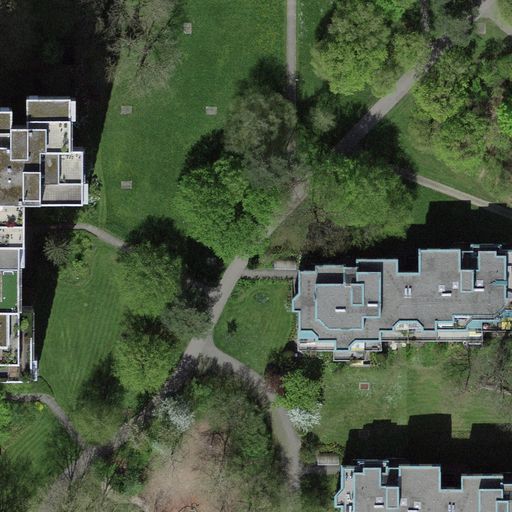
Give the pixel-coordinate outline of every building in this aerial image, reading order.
[(0,241),(24,242),(24,200),(83,200),(83,198),(82,198),(82,179),(83,179),(83,178),(85,178),(85,148),(83,148),(83,147),(72,147),(72,118),(70,118),(70,116),(69,116),(69,98),(70,98),(70,95),(26,95),(26,123),(12,123),(12,107),(0,106),(0,241)] [(357,239),(379,238),(379,236),(315,238),(316,251),(357,250),(357,239)] [(0,376),(32,376),(32,374),(31,374),(31,356),(32,356),(32,354),(34,354),(34,307),(32,307),(32,306),(21,306),(21,263),(19,263),(19,262),(14,262),(14,243),(19,243),(19,242),(24,242),(0,241),(0,376)] [(419,270),(408,270),(408,329),(416,329),(421,334),(421,340),(468,340),(468,334),(473,330),(480,329),(480,330),(500,330),(500,325),(505,320),(511,319),(511,248),(502,249),(502,243),(471,243),(470,249),(460,249),(460,247),(418,247),(419,270)] [(399,329),(408,329),(408,270),(398,270),(398,257),(356,257),(356,265),(346,265),(346,263),(314,263),(314,269),(298,269),(298,274),(298,291),(292,297),(292,310),(298,310),(298,340),(301,340),(301,339),(311,339),(316,344),(316,349),(334,349),(334,359),(350,359),(350,354),(355,349),(362,349),(381,349),(381,340),(394,340),(394,334),(399,329)] [(450,511),(451,486),(440,486),(440,463),(399,463),(399,465),(394,465),(388,465),(388,459),(357,458),(357,464),(341,464),(341,487),(334,494),(334,505),(341,505),(340,511),(450,511)] [(451,486),(450,511),(511,511),(511,480),(503,481),(503,473),(461,473),(461,486),(451,486)]
